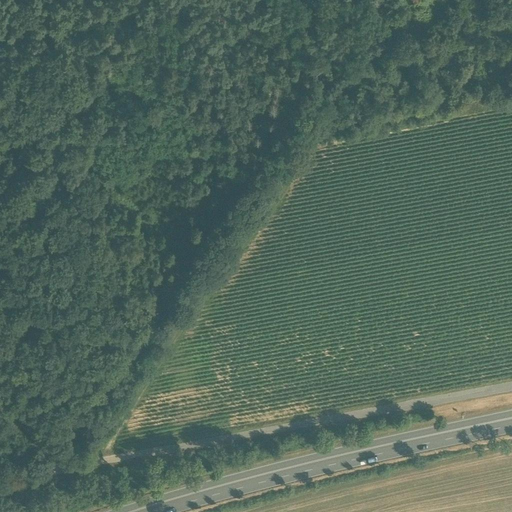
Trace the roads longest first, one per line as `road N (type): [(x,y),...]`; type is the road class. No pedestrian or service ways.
road 1 (track): [(511,102),(316,139),(292,156),(82,448),(84,466)]
road 2 (track): [(0,482),(511,386)]
road 3 (trunk): [(511,421),(144,511)]
road 4 (track): [(489,106),(377,35)]
